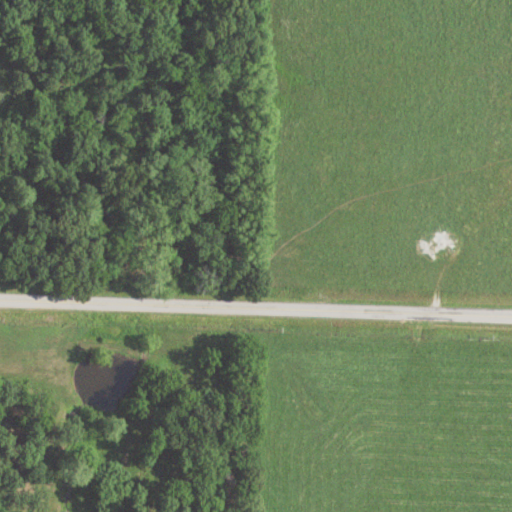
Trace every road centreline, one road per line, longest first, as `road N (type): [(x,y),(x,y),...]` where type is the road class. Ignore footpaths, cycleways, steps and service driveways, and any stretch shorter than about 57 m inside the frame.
road 1 (tertiary): [(511,318),(0,302)]
road 2 (residential): [(433,315),(444,272),(511,193)]
